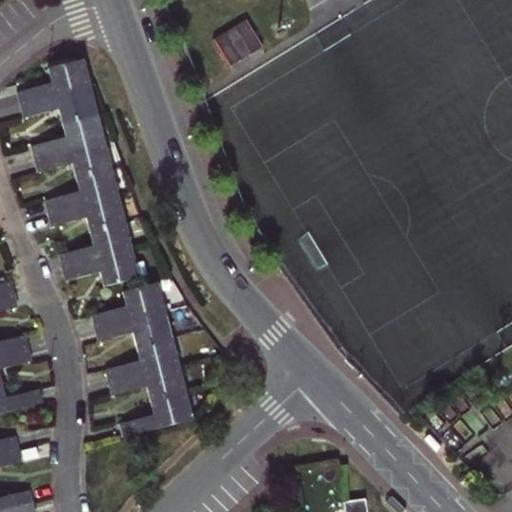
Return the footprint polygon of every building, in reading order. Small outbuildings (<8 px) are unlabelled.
[(250,16),(215,35),(231,64),(266,45),(250,16)] [(76,61),(43,70),(46,85),(14,94),(20,118),(53,110),(60,138),(28,146),(34,173),(66,165),(73,192),(41,200),(47,226),(80,219),(86,246),(55,254),(61,281),(94,273),(98,285),(131,276),(76,61)] [(153,284),(118,292),(121,306),(87,315),(94,341),(128,333),(135,359),(101,368),(108,395),(142,388),(148,414),(115,423),(118,437),(187,420),(153,284)] [(0,416),(37,406),(34,393),(0,401),(0,371),(26,364),(19,340),(0,344),(0,314),(12,311),(5,285),(0,286),(0,416)] [(0,511),(29,511),(25,493),(0,499),(0,469),(18,465),(11,440),(0,442),(0,511)] [(365,511),(364,499),(343,501),(344,511),(365,511)]
